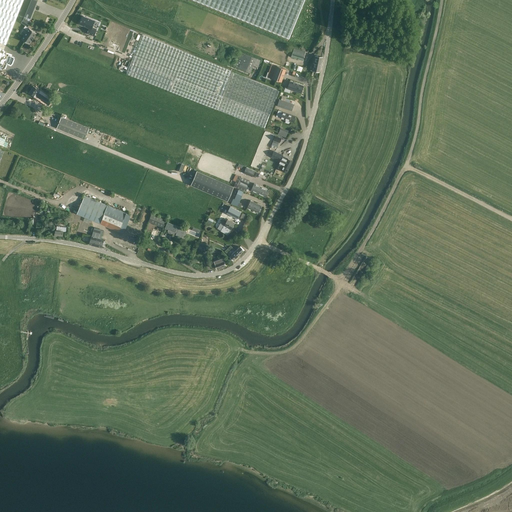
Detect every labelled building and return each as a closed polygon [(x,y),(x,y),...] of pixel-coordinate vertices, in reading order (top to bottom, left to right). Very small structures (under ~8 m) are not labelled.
[(0,0),(0,42),(6,45),(18,14),(30,19),(38,0),(36,0),(0,0)] [(193,0),(289,39),(304,0),(193,0)] [(94,36),(97,29),(92,27),(95,21),(83,16),(79,24),(89,28),(87,33),(94,36)] [(22,39),(29,44),(36,33),(29,28),(27,27),(27,26),(28,27),(31,22),(24,18),(21,22),(26,25),(24,28),(27,30),(22,39)] [(168,91),(265,128),(279,91),(230,72),(231,71),(142,34),(126,74),(168,90),(168,91)] [(291,57),(302,61),(305,51),(293,48),(291,57)] [(233,66),(250,72),(253,65),(258,66),(260,59),(239,52),(233,66)] [(313,70),(319,72),(322,59),(320,59),(320,57),(315,56),(313,63),(314,63),(313,70)] [(267,77),(281,82),(286,69),(276,66),(271,65),(267,77)] [(291,90),(301,93),(303,86),(290,81),(288,88),(285,87),(284,91),(290,93),(291,90)] [(46,100),(49,101),(51,98),(38,89),(39,88),(36,86),(35,87),(33,86),(29,93),(36,97),(38,95),(46,101),(46,100)] [(277,106),(292,110),(294,104),(279,99),(277,106)] [(295,116),(282,112),(278,110),(276,116),(280,118),(286,120),(285,122),(286,123),(289,124),(290,123),(290,121),(293,122),(295,116)] [(84,139),(89,128),(61,117),(57,128),(84,139)] [(277,135),(286,137),(287,130),(279,128),(277,135)] [(292,161),(283,156),(284,155),(274,151),(270,157),(276,159),(275,161),(280,163),(278,168),(287,172),(292,161)] [(243,173),(252,177),(255,171),(246,167),(243,173)] [(197,171),(191,185),(228,201),(234,187),(197,171)] [(244,191),(245,191),(247,187),(240,184),(240,182),(248,186),(250,181),(238,176),(233,186),(238,188),(244,191)] [(251,190),(266,197),(269,190),(254,184),(251,190)] [(235,195),(241,197),(242,194),(244,191),(238,188),(237,192),(235,195)] [(107,205),(84,195),(76,214),(100,224),(107,205)] [(242,203),(233,199),(231,204),(240,207),(242,203)] [(247,207),(258,212),(261,206),(250,200),(247,207)] [(131,215),(107,205),(100,224),(123,235),(131,215)] [(226,213),(237,219),(241,212),(230,206),(226,213)] [(150,223),(163,227),(166,219),(152,215),(150,223)] [(226,234),(227,234),(228,234),(229,233),(231,230),(230,230),(230,229),(231,229),(234,223),(227,219),(226,221),(222,219),(220,223),(224,225),(220,231),(226,234)] [(185,229),(167,222),(165,228),(168,230),(167,231),(168,233),(169,234),(171,234),(172,234),(181,238),(183,238),(185,237),(186,236),(187,234),(187,232),(186,231),(185,229)] [(54,237),(56,237),(56,236),(63,236),(63,231),(60,231),(60,228),(56,228),(56,231),(55,230),(55,235),(54,235),(54,237)] [(103,231),(94,228),(89,244),(101,248),(102,244),(104,244),(105,241),(101,240),(103,231)] [(190,229),(188,233),(198,237),(200,233),(190,229)] [(198,248),(207,251),(209,246),(200,243),(198,248)] [(230,257),(233,261),(244,250),(240,247),(236,251),(233,248),(227,254),(230,257)] [(214,262),(217,269),(225,265),(223,258),(214,262)]
